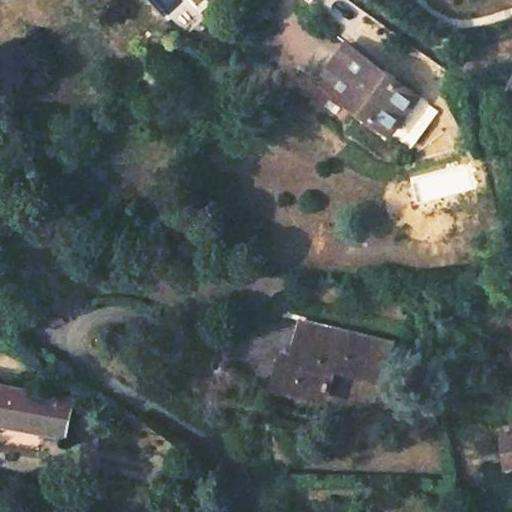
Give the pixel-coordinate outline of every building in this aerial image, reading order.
[(325,80),(387,128),(404,107),(409,110),(420,97),(354,45),(325,80)] [(272,388),(296,394),(299,384),(302,374),(331,383),(334,373),(378,386),(391,344),(305,320),(295,356),(281,352),(272,388)] [(329,393),(331,383),(302,374),(299,384),(329,393)] [(0,421),(67,437),(76,399),(14,385),(13,390),(0,387),(0,421)] [(511,424),(496,427),(501,457),(511,455),(511,424)]
